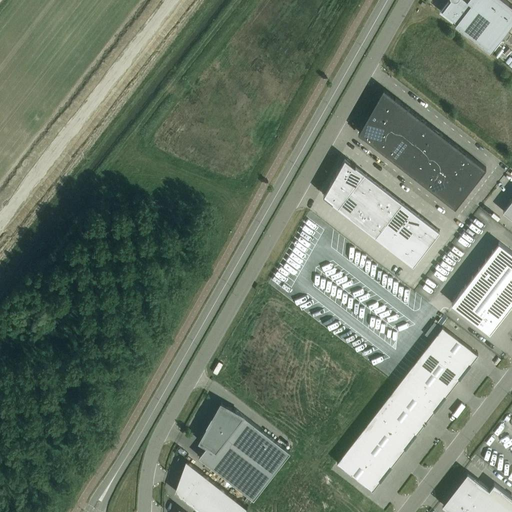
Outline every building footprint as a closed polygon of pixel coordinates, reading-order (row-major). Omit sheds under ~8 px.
[(449,0),(442,10),(456,21),(455,24),(490,51),(511,22),(511,5),(505,0),(449,0)] [(455,206),(486,167),(383,87),(358,131),(455,206)] [(345,156),(323,194),(413,263),(439,229),(345,156)] [(511,217),(511,198),(503,210),(511,217)] [(479,218),(476,221),(485,229),(488,225),(479,218)] [(511,302),(511,251),(499,241),(452,302),(490,331),(511,302)] [(477,353),(442,325),(389,393),(425,421),(477,353)] [(425,421),(389,393),(370,418),(337,461),(372,489),(425,421)] [(253,498),(290,451),(235,408),(234,409),(221,402),(212,417),(207,425),(208,425),(199,440),(207,444),(199,455),(253,498)] [(247,506),(189,461),(188,463),(191,465),(183,476),(190,481),(181,493),(197,505),(196,507),(202,511),(242,511),(243,511),(247,506)] [(511,511),(511,494),(494,481),(489,487),(468,471),(442,504),(453,511),(511,511)]
